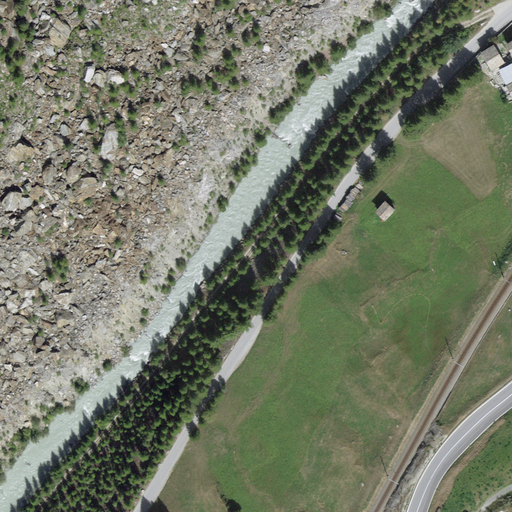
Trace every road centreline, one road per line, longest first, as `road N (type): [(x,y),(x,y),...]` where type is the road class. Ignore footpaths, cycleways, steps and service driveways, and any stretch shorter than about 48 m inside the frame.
road 1 (track): [(511,5),(413,55),(305,165),(37,511)]
road 2 (secondary): [(511,393),(445,456),(417,511)]
